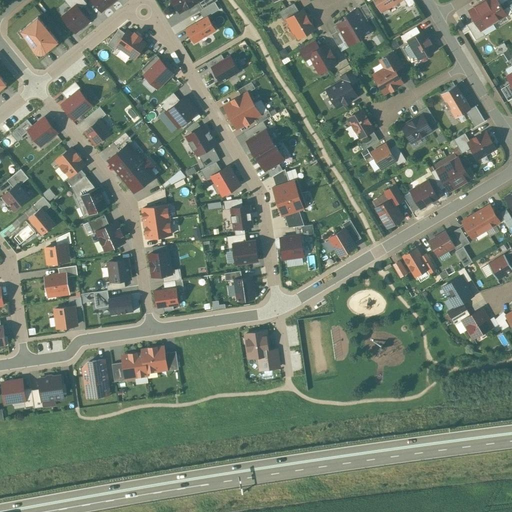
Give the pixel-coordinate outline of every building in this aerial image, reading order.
[(93,0),(102,11),(114,0),(93,0)] [(173,0),(180,11),(198,1),(199,0),(173,0)] [(199,10),(204,17),(208,15),(219,8),(215,0),(203,7),(199,10)] [(373,0),(381,12),(400,0),(373,0)] [(485,0),(481,3),(492,22),(505,14),(503,9),(499,4),(497,0),(485,0)] [(80,7),(76,2),(71,7),(62,13),(76,30),(90,20),(80,7)] [(287,18),(298,11),(293,3),(278,12),(283,21),(287,19),(286,18),(287,18)] [(365,3),(359,7),(367,20),(367,19),(373,16),(365,3)] [(481,3),(469,10),(474,20),(480,29),(481,29),(492,22),(481,3)] [(511,12),(508,6),(503,9),(505,14),(508,20),(511,17),(511,12)] [(357,34),(358,34),(368,28),(365,23),(367,20),(359,7),(345,15),(347,18),(357,34)] [(298,11),(287,18),(286,18),(287,19),(290,25),(289,25),(293,32),(294,32),(297,37),(298,38),(299,37),(313,29),(314,29),(313,28),(310,22),(306,15),(305,15),(302,10),(302,9),(301,10),(298,11)] [(217,30),(208,15),(204,17),(187,27),(196,42),(217,30)] [(58,41),(38,16),(33,20),(21,30),(25,36),(23,37),(35,51),(37,50),(41,55),(58,41)] [(347,18),(333,26),(336,31),(338,33),(341,31),(348,44),(360,37),(358,34),(357,34),(347,18)] [(480,29),(474,20),(466,24),(475,40),(484,35),(481,29),(480,29)] [(407,40),(419,33),(416,27),(400,36),(404,42),(408,40),(407,40)] [(125,31),(119,28),(108,44),(115,49),(118,45),(117,44),(125,31)] [(132,32),(127,28),(125,31),(117,44),(118,45),(137,57),(147,42),(142,38),(143,36),(134,30),(132,32)] [(419,33),(407,40),(408,40),(419,59),(420,58),(420,59),(423,60),(426,59),(427,55),(426,54),(435,49),(423,30),(419,33)] [(338,33),(336,31),(331,34),(337,45),(343,42),(338,33)] [(373,36),(377,44),(384,40),(380,32),(373,36)] [(304,58),(309,55),(309,54),(319,48),(314,39),(299,49),(304,58)] [(319,48),(309,54),(309,55),(314,62),(313,63),(319,73),(336,62),(332,57),(333,56),(329,49),(328,50),(325,44),(319,48)] [(119,48),(116,53),(123,58),(127,54),(119,48)] [(380,60),(385,68),(391,64),(394,70),(402,65),(394,51),(380,60)] [(241,69),(232,52),(211,64),(220,81),(241,69)] [(174,72),(161,58),(144,74),(158,87),(174,72)] [(346,78),(349,83),(357,79),(348,64),(338,70),(343,79),(346,78)] [(385,68),(373,75),(384,92),(390,89),(390,90),(396,87),(395,85),(401,82),(394,70),(391,64),(385,68)] [(343,79),(326,89),(337,106),(343,103),(344,104),(350,100),(350,99),(356,95),(349,83),(346,78),(343,79)] [(75,81),(61,92),(67,98),(80,88),(75,81)] [(238,89),(242,95),(247,91),(255,87),(252,81),(238,89)] [(511,97),(511,84),(511,82),(500,88),(507,100),(511,97)] [(456,84),(440,93),(445,101),(446,100),(451,109),(450,109),(455,117),(465,111),(470,108),(456,84)] [(67,98),(62,102),(74,118),(93,104),(80,88),(67,98)] [(160,103),(167,110),(181,99),(174,91),(160,103)] [(242,95),(225,104),(232,116),(254,103),(247,91),(242,95)] [(199,109),(187,94),(181,99),(167,110),(166,111),(178,126),(199,109)] [(254,103),(232,116),(239,127),(261,115),(254,103)] [(470,108),(465,111),(475,126),(484,120),(475,105),(470,108)] [(101,106),(85,118),(90,125),(100,117),(106,113),(101,106)] [(419,111),(421,114),(421,113),(429,126),(435,121),(426,106),(419,111)] [(361,109),(348,118),(360,137),(373,129),(361,109)] [(421,114),(401,125),(411,142),(431,130),(429,126),(421,113),(421,114)] [(33,125),(28,129),(30,131),(41,145),(58,131),(45,115),(33,125)] [(112,132),(100,117),(90,125),(85,130),(96,144),(112,132)] [(33,125),(27,118),(10,132),(18,141),(30,131),(28,129),(33,125)] [(217,144),(206,124),(185,135),(196,155),(199,154),(214,146),(217,144)] [(269,127),(248,139),(257,155),(278,142),(269,127)] [(126,131),(114,141),(120,149),(127,144),(132,140),(126,131)] [(468,142),(469,141),(464,132),(453,139),(456,144),(461,152),(461,153),(471,147),(468,142)] [(469,141),(468,142),(471,147),(477,157),(495,147),(485,132),(480,135),(479,134),(476,136),(473,138),(474,139),(469,141)] [(278,142),(257,155),(265,169),(287,157),(278,142)] [(385,143),(371,152),(381,168),(395,160),(385,143)] [(114,155),(109,158),(123,174),(140,160),(127,144),(120,149),(118,151),(114,155)] [(461,152),(456,144),(451,147),(456,155),(461,152)] [(86,163),(72,146),(56,159),(69,176),(81,167),(86,163)] [(199,154),(206,166),(216,161),(221,158),(214,146),(199,154)] [(457,157),(449,162),(461,182),(469,178),(457,157)] [(140,160),(123,174),(135,189),(140,185),(144,181),(153,174),(149,169),(154,165),(148,158),(142,162),(140,160)] [(216,161),(206,166),(200,169),(206,179),(211,177),(210,176),(221,169),(216,161)] [(449,162),(436,170),(446,185),(449,190),(461,182),(449,162)] [(242,184),(230,164),(221,169),(210,176),(211,177),(222,195),(242,184)] [(86,173),(81,167),(69,176),(66,178),(71,185),(86,173)] [(171,185),(184,174),(180,168),(166,179),(171,185)] [(9,179),(14,185),(18,181),(19,183),(28,176),(21,169),(9,179)] [(436,170),(431,173),(441,189),(446,185),(436,170)] [(77,196),(82,193),(96,188),(86,173),(71,185),(77,196)] [(425,177),(427,181),(427,180),(434,192),(441,189),(431,173),(425,177)] [(302,193),(297,179),(274,187),(278,201),(302,193)] [(427,181),(410,190),(420,207),(437,197),(434,192),(427,180),(427,181)] [(14,185),(2,195),(15,210),(31,196),(19,183),(18,181),(14,185)] [(391,198),(394,204),(404,198),(395,184),(383,191),(388,199),(391,198)] [(96,188),(82,193),(90,213),(108,206),(100,186),(96,188)] [(50,187),(43,192),(49,199),(56,194),(50,187)] [(307,206),(302,193),(278,201),(283,214),(307,206)] [(34,204),(39,210),(42,207),(45,210),(51,205),(44,196),(34,204)] [(232,206),(242,205),(242,197),(224,199),(225,208),(232,207),(232,206)] [(388,199),(375,207),(382,218),(381,220),(384,224),(386,225),(387,227),(402,217),(394,204),(391,198),(388,199)] [(170,219),(168,203),(143,207),(145,223),(170,219)] [(253,226),(250,204),(242,205),(232,206),(232,207),(234,228),(253,226)] [(475,212),(485,229),(499,221),(494,212),(489,204),(475,212)] [(39,210),(29,218),(42,234),(55,223),(45,210),(42,207),(39,210)] [(494,212),(499,221),(503,219),(508,228),(511,225),(511,219),(505,209),(499,212),(498,210),(494,212)] [(475,212),(462,220),(464,224),(469,233),(472,237),(485,229),(475,212)] [(96,229),(109,224),(105,214),(83,224),(88,234),(97,230),(96,229)] [(173,235),(170,219),(145,223),(147,239),(173,235)] [(109,224),(96,229),(97,230),(106,250),(126,241),(117,220),(109,224)] [(313,223),(297,225),(298,234),(302,234),(314,233),(313,223)] [(469,233),(464,224),(453,230),(463,246),(469,242),(465,236),(469,233)] [(345,225),(329,235),(341,256),(357,246),(345,225)] [(445,231),(429,240),(438,255),(454,245),(445,231)] [(229,247),(234,246),(233,242),(246,240),(246,233),(227,235),(229,247)] [(305,255),(302,234),(298,234),(281,236),(283,258),(305,255)] [(258,260),(255,239),(246,240),(233,242),(234,246),(236,263),(258,260)] [(57,245),(46,247),(48,263),(69,260),(67,242),(57,244),(57,245)] [(463,246),(455,250),(464,266),(472,261),(463,246)] [(416,248),(404,255),(415,275),(427,268),(420,256),(416,248)] [(169,249),(151,252),(154,275),(162,274),(172,273),(172,269),(169,249)] [(502,252),(486,262),(497,279),(511,269),(511,268),(504,254),(502,252)] [(426,253),(420,256),(427,268),(429,272),(435,268),(426,253)] [(128,257),(109,259),(111,280),(125,279),(130,278),(128,257)] [(399,261),(393,265),(400,276),(406,272),(399,261)] [(76,265),(58,267),(59,274),(67,273),(67,276),(78,275),(76,265)] [(460,275),(465,283),(471,279),(464,267),(458,271),(460,275)] [(172,273),(162,274),(163,281),(182,279),(180,268),(172,269),(172,273)] [(252,271),(233,274),(236,301),(256,298),(252,271)] [(57,276),(45,278),(47,293),(55,291),(56,294),(69,292),(68,291),(69,291),(67,276),(67,273),(59,274),(57,274),(57,276)] [(454,306),(462,301),(468,297),(469,298),(474,295),(468,286),(467,287),(465,283),(460,275),(442,285),(454,306)] [(125,279),(111,280),(107,281),(108,289),(126,287),(125,279)] [(156,290),(158,308),(179,305),(177,288),(156,290)] [(108,289),(94,291),(96,307),(111,305),(109,296),(108,289)] [(130,293),(109,296),(111,305),(112,314),(133,311),(130,293)] [(447,310),(451,318),(466,309),(462,301),(454,306),(447,310)] [(74,306),(55,308),(58,327),(77,324),(74,306)] [(470,315),(462,320),(472,337),(491,326),(484,315),(485,314),(481,308),(470,315)] [(462,320),(470,315),(466,309),(451,318),(455,324),(462,320)] [(4,336),(3,326),(0,326),(0,345),(8,345),(7,336),(4,336)] [(266,330),(245,334),(248,357),(257,356),(260,372),(281,369),(278,347),(269,349),(266,330)] [(163,346),(144,349),(147,373),(166,370),(164,352),(163,346)] [(176,351),(164,352),(166,370),(178,369),(176,351)] [(144,352),(125,355),(126,361),(129,378),(147,375),(144,352)] [(89,359),(83,368),(85,380),(108,377),(105,357),(89,359)] [(126,361),(113,363),(116,380),(129,378),(126,361)] [(62,374),(39,376),(41,388),(42,400),(65,397),(62,374)] [(23,377),(2,380),(5,403),(25,400),(26,400),(25,388),(23,377)] [(108,377),(85,380),(87,396),(111,392),(108,377)] [(32,387),(25,388),(26,400),(25,400),(26,408),(34,407),(32,389),(32,387)] [(41,388),(32,389),(34,407),(43,406),(42,400),(41,388)]
